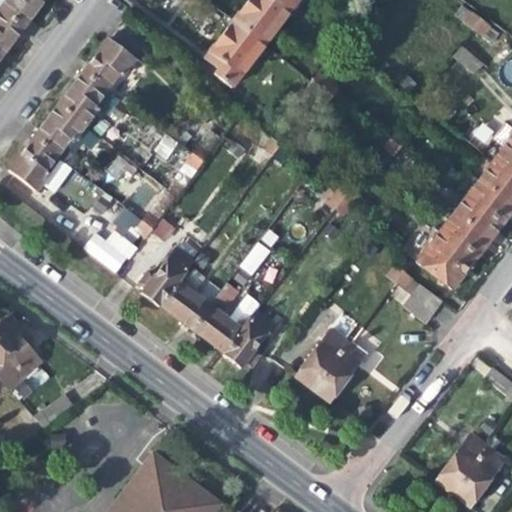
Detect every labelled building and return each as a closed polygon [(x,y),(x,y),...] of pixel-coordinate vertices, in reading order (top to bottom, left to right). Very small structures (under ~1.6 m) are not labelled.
[(4,0),(0,5),(0,13),(20,28),(32,11),(40,0),(4,0)] [(247,0),(231,21),(262,45),(296,0),(247,0)] [(0,54),(6,47),(20,28),(0,13),(0,54)] [(462,24),(470,30),(477,21),(468,14),(462,24)] [(229,88),(262,45),(231,21),(217,38),(201,59),(214,70),(211,74),(229,88)] [(487,29),(477,21),(470,30),(481,37),(487,29)] [(99,48),(80,72),(103,89),(115,74),(118,76),(131,59),(130,58),(138,46),(117,30),(108,42),(105,39),(99,48)] [(460,50),(452,60),(472,76),(480,66),(460,50)] [(91,105),(103,89),(80,72),(68,89),(55,105),(81,125),(94,108),(91,105)] [(317,74),(311,82),(320,88),(326,80),(317,74)] [(336,88),(326,80),(320,88),(329,96),(336,88)] [(305,90),(313,96),(320,88),(311,82),(305,90)] [(324,104),(329,96),(320,88),(313,96),(324,104)] [(68,142),(81,125),(55,105),(45,120),(31,138),(53,155),(65,140),(68,142)] [(395,133),(389,141),(398,148),(404,140),(395,133)] [(166,159),(176,141),(163,134),(152,152),(166,159)] [(511,135),(502,149),(511,156),(511,135)] [(41,171),(53,155),(31,138),(21,151),(6,171),(32,190),(44,173),(41,171)] [(263,150),(269,155),(277,145),(271,140),(263,150)] [(393,156),(398,148),(389,141),(383,149),(393,156)] [(286,153),(277,145),(269,155),(278,163),(286,153)] [(196,146),(190,154),(199,161),(205,153),(196,146)] [(511,156),(502,149),(490,165),(511,182),(511,156)] [(193,169),(199,161),(190,154),(183,163),(193,169)] [(511,207),(511,182),(490,165),(477,182),(511,209),(511,207)] [(505,217),(511,209),(477,182),(464,199),(499,225),(505,217)] [(340,185),(332,193),(340,200),(348,191),(340,185)] [(355,197),(348,191),(340,200),(347,206),(355,197)] [(325,201),(333,208),(340,200),(332,193),(325,201)] [(497,227),(499,225),(464,199),(452,214),(487,241),(491,235),(497,227)] [(340,214),(347,206),(340,200),(333,208),(340,214)] [(145,213),(139,221),(148,228),(154,220),(145,213)] [(480,249),(487,241),(452,214),(440,230),(474,257),(480,249)] [(160,241),(175,234),(168,218),(153,225),(160,241)] [(142,237),(148,228),(139,221),(132,230),(142,237)] [(469,264),(474,257),(440,230),(427,248),(461,274),(469,264)] [(128,258),(137,247),(115,232),(107,241),(128,258)] [(253,275),(270,249),(255,240),(238,266),(253,275)] [(457,281),(461,274),(427,248),(414,264),(449,291),(457,281)] [(155,308),(157,306),(175,282),(188,263),(173,251),(152,278),(146,274),(140,280),(137,284),(143,289),(138,295),(155,308)] [(385,278),(393,283),(399,275),(392,269),(385,278)] [(406,281),(399,275),(393,283),(400,289),(406,281)] [(191,294),(175,282),(157,306),(172,317),(188,329),(205,307),(190,295),(191,294)] [(446,309),(423,291),(405,315),(428,333),(446,309)] [(299,330),(309,337),(327,314),(317,305),(299,330)] [(222,319),(205,307),(188,329),(200,338),(221,353),(239,330),(223,318),(222,319)] [(253,312),(239,330),(221,353),(219,355),(238,369),(242,363),(248,368),(252,363),(257,357),(251,352),(271,325),(253,312)] [(1,322),(0,322),(0,352),(22,377),(24,375),(38,362),(22,345),(15,337),(20,333),(10,322),(5,326),(1,322)] [(297,380),(309,389),(344,342),(328,330),(293,377),(297,380)] [(362,355),(344,342),(309,389),(327,403),(356,364),(362,355)] [(0,382),(7,391),(22,377),(0,352),(0,382)] [(498,389),(506,379),(485,364),(478,374),(498,389)] [(85,377),(74,368),(58,391),(69,399),(85,377)] [(511,389),(511,383),(506,379),(498,389),(508,395),(511,389)] [(432,481),(450,494),(485,447),(467,434),(450,457),(432,481)] [(501,459),(485,447),(450,494),(467,507),(479,490),(501,459)] [(109,511),(209,511),(214,506),(151,457),(109,511)]
